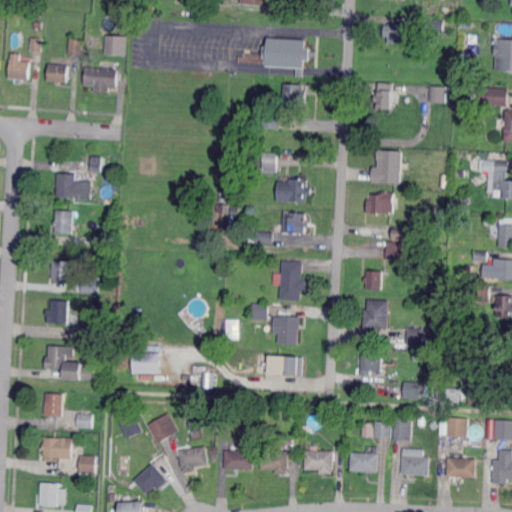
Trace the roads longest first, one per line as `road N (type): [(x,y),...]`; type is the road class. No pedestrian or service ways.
road 1 (residential): [(352,0),(330,396)]
road 2 (residential): [(17,125),(0,495)]
road 3 (residential): [(125,133),(0,123)]
